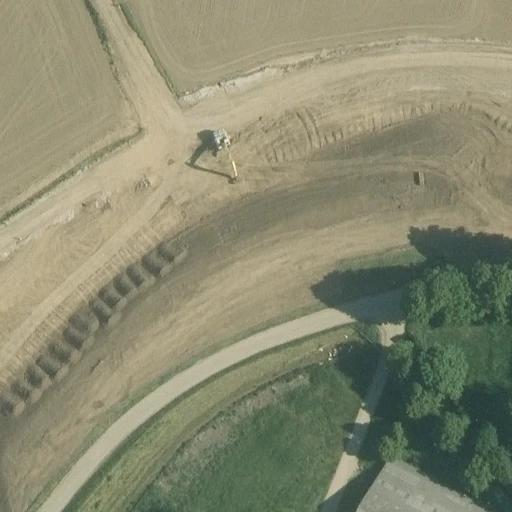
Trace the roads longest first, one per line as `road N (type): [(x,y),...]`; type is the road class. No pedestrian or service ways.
road 1 (track): [(485,289),(477,255),(460,234),(384,230),(250,240),(236,233),(112,0)]
road 2 (unclassified): [(47,511),(134,417),(228,357),(375,305),(485,289)]
